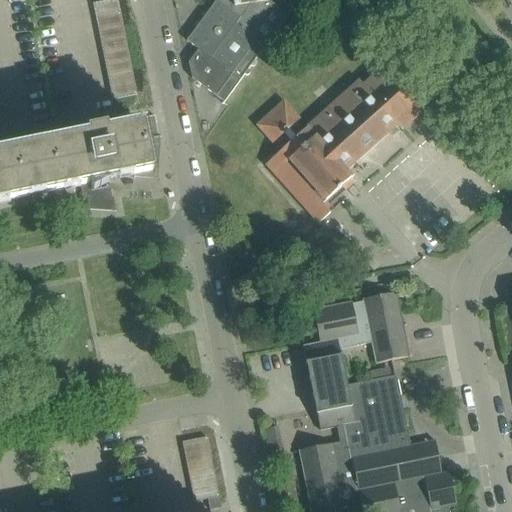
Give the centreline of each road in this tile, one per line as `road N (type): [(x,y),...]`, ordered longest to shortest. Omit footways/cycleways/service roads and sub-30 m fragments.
road 1 (residential): [(502,511),(464,301),(476,263),(511,232)]
road 2 (residential): [(231,398),(0,446)]
road 3 (residential): [(199,226),(152,0)]
road 4 (residential): [(0,266),(199,226)]
road 5 (residential): [(231,398),(199,226)]
